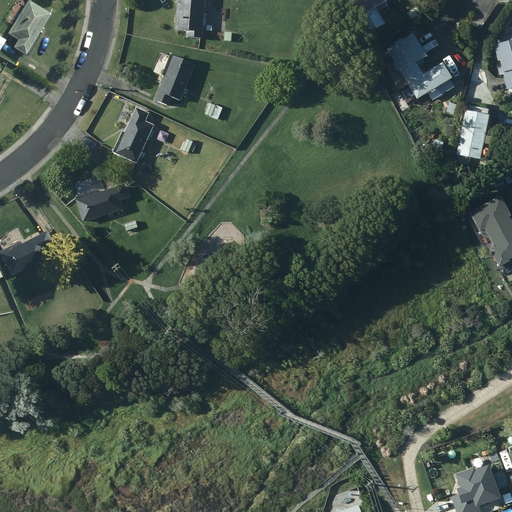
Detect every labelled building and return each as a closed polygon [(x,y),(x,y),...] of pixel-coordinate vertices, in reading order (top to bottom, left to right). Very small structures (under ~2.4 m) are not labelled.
[(202,40),(205,0),(177,0),(175,32),(186,33),(186,39),(202,40)] [(387,3),(385,0),(346,0),(367,36),(385,26),(379,13),(388,8),(385,4),(387,3)] [(24,56),(50,14),(27,1),(6,34),(17,40),(12,48),(24,56)] [(416,102),(452,80),(443,65),(423,76),(417,65),(427,58),(412,34),(386,50),(392,60),(383,66),(406,105),(415,100),(416,102)] [(511,41),(493,46),(498,63),(500,62),(507,92),(510,91),(511,98),(511,97),(511,41)] [(180,103),(195,66),(169,56),(161,76),(165,77),(155,102),(169,108),(172,99),(180,103)] [(209,102),(202,115),(217,122),(219,119),(224,122),(229,112),(209,102)] [(489,111),(467,106),(455,165),(481,170),(493,164),(498,141),(485,139),(490,118),(488,118),(489,111)] [(137,165),(154,127),(145,123),(149,114),(136,108),(125,134),(122,133),(112,154),(137,165)] [(188,154),(192,143),(186,140),(181,151),(188,154)] [(74,198),(83,224),(122,211),(119,202),(128,199),(124,185),(98,194),(97,191),(74,198)] [(511,235),(495,201),(463,216),(490,270),(511,259),(511,235)] [(137,229),(135,221),(124,225),(126,233),(137,229)] [(0,257),(9,276),(47,258),(42,249),(50,245),(44,233),(20,244),(18,242),(0,250),(0,257)] [(64,272),(54,278),(57,285),(68,280),(64,272)] [(455,492),(447,495),(453,511),(478,511),(477,509),(495,503),(484,470),(470,474),(470,472),(450,479),(455,492)] [(503,473),(492,477),(497,491),(508,487),(503,473)]
